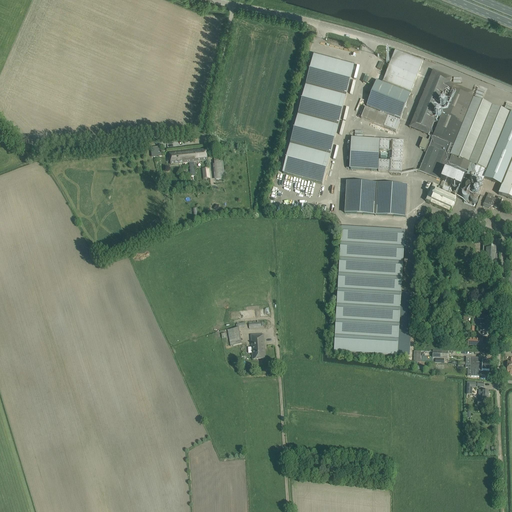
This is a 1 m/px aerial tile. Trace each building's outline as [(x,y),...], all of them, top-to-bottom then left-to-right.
[(382,82),(382,83),(411,94),(423,62),(395,51),(383,83),(382,82)] [(353,66),(315,56),(283,174),(322,184),(353,66)] [(411,123),(410,128),(412,124),(431,131),(430,134),(431,134),(430,136),(428,135),(428,136),(429,136),(430,136),(433,138),(431,142),(428,141),(423,139),(419,148),(425,150),(424,152),(426,153),(419,171),(438,179),(440,180),(444,168),(458,174),(482,184),(483,184),(485,179),(503,186),(511,163),(511,114),(471,98),(448,88),(450,83),(452,79),(451,79),(450,83),(431,76),(433,72),(433,71),(431,76),(411,123)] [(400,120),(410,95),(376,81),(376,82),(367,106),(366,107),(380,112),(379,114),(365,109),(361,119),(396,132),(400,122),(388,117),(388,115),(400,120)] [(352,139),(350,170),(377,171),(379,141),(352,139)] [(389,151),(389,141),(380,141),(379,151),(389,151)] [(392,160),(391,172),(402,173),(403,142),(393,141),(392,153),(389,153),(389,160),(392,160)] [(170,154),(171,165),(207,161),(206,150),(170,154)] [(378,171),(389,172),(390,162),(379,161),(378,171)] [(223,163),(214,164),(216,182),(225,181),(223,163)] [(511,163),(503,186),(499,195),(511,200),(511,163)] [(445,170),(441,180),(461,189),(465,178),(445,170)] [(407,187),(346,183),(345,214),(406,217),(407,187)] [(453,200),(454,197),(455,195),(433,185),(426,202),(449,212),(450,209),(452,210),(453,207),(454,204),(456,201),(453,200)] [(498,209),(499,206),(502,199),(498,198),(497,200),(493,198),(494,196),(488,194),(487,198),(486,198),(483,207),(489,209),(489,208),(490,208),(491,206),(494,208),(496,209),(498,209)] [(413,294),(401,293),(405,231),(342,226),(334,352),(409,356),(413,294)] [(484,242),(484,235),(476,235),(476,230),(477,230),(476,230),(476,231),(470,231),(469,236),(476,236),(475,242),(484,242)] [(494,264),(495,256),(495,247),(487,247),(486,245),(483,244),(483,255),(484,255),(484,261),(483,261),(483,267),(490,268),(490,271),(495,271),(495,268),(496,268),(496,264),(494,264)] [(463,319),(473,319),(473,325),(478,325),(479,314),(464,314),(463,319)] [(488,320),(489,315),(479,314),(478,325),(478,329),(491,330),(491,322),(487,322),(487,320),(488,320)] [(239,328),(227,330),(230,346),(242,344),(239,328)] [(491,337),(491,330),(478,329),(477,337),(491,337)] [(263,335),(251,335),(252,360),(265,359),(263,335)] [(448,351),(441,351),(433,351),(433,359),(435,359),(440,359),(448,359),(448,351)] [(470,365),(489,366),(490,361),(479,360),(480,358),(470,358),(470,365)] [(489,371),(489,366),(470,365),(470,366),(465,366),(465,369),(471,369),(471,377),(479,377),(479,371),(489,371)] [(476,388),(476,383),(467,383),(467,385),(467,395),(472,395),(472,388),(476,388)] [(484,399),(488,400),(488,391),(482,391),(479,391),(478,399),(481,399),(481,402),(477,402),(477,406),(484,406),(484,402),(483,402),(484,399)]
